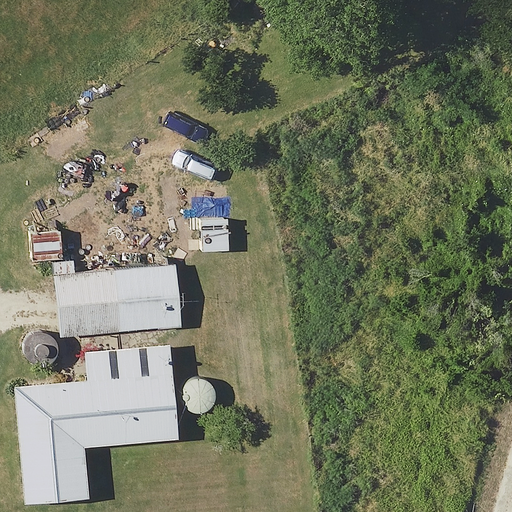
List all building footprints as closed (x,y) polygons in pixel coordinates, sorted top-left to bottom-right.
[(234,194),(199,193),(198,248),(233,248),(234,194)] [(62,222),(26,223),(26,257),(63,256),(62,222)] [(177,322),(172,262),(52,273),(58,333),(177,322)] [(174,436),(166,336),(82,342),(85,379),(13,384),(22,500),(85,495),(81,443),(174,436)] [(213,372),(179,375),(182,413),(216,411),(213,372)]
